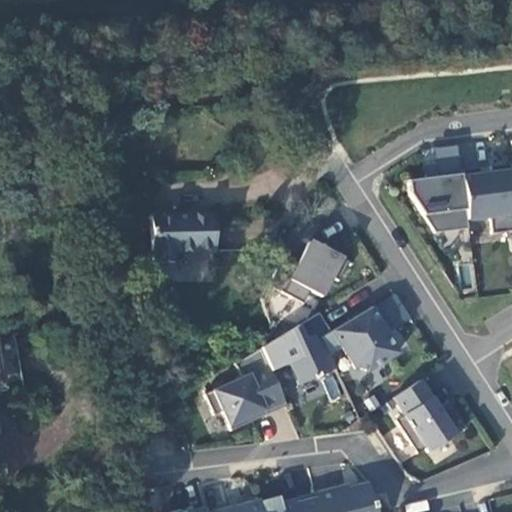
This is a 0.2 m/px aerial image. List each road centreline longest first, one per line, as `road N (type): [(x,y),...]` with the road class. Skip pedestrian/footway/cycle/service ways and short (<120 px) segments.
road 1 (residential): [(159,464),(351,440),(397,492),(511,463)]
road 2 (residential): [(462,358),(350,179)]
road 3 (residential): [(511,118),(425,130),(350,179)]
